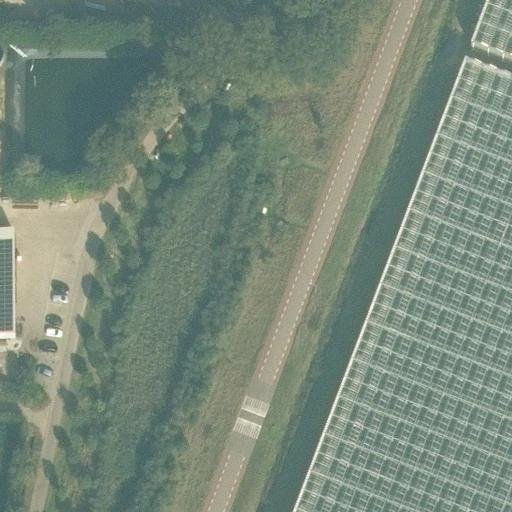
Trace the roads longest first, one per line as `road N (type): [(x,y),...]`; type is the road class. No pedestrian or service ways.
road 1 (unknown): [(270,29),(188,100),(132,163),(101,214),(84,260),(31,511)]
road 2 (unclassified): [(216,511),(409,0)]
